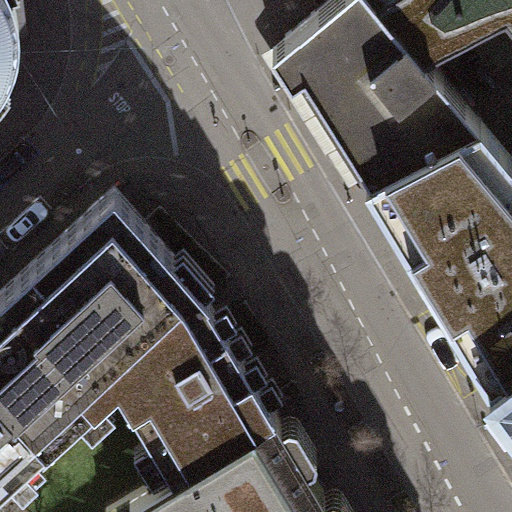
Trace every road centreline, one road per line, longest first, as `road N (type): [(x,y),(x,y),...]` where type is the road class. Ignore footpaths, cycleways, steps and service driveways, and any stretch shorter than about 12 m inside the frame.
road 1 (tertiary): [(475,511),(311,236)]
road 2 (residential): [(0,204),(180,37)]
road 3 (tertiary): [(311,236),(180,37)]
road 4 (residential): [(311,236),(511,130)]
